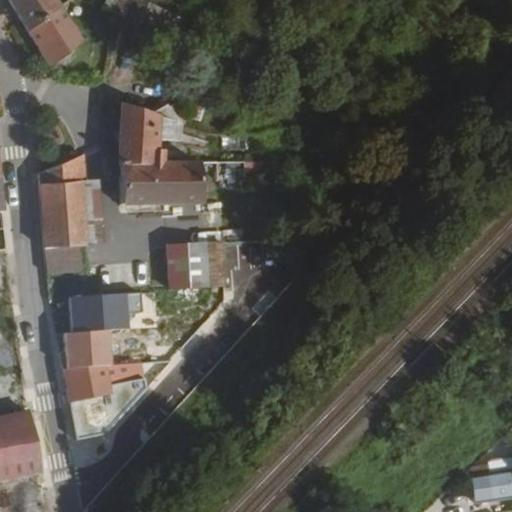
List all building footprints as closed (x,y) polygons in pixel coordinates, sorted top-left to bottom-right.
[(3,0),(25,37),(58,14),(46,0),(3,0)] [(59,16),(64,23),(83,10),(78,2),(59,16)] [(144,12),(134,34),(161,47),(171,25),(144,12)] [(25,37),(48,73),(83,47),(64,23),(59,16),(58,14),(25,37)] [(142,123),(176,134),(182,136),(155,95),(142,123)] [(119,115),(118,149),(150,148),(176,147),(176,134),(142,123),(119,115)] [(182,136),(208,142),(211,128),(186,123),(182,136)] [(229,142),(263,139),(262,129),(231,131),(229,142)] [(221,181),(274,178),(274,168),(202,171),(190,171),(164,172),(163,161),(151,161),(150,148),(118,149),(117,214),(221,210),(221,181)] [(35,182),(44,282),(81,280),(79,256),(77,188),(77,184),(88,160),(35,182)] [(77,188),(79,256),(100,255),(97,187),(77,188)] [(169,253),(174,299),(232,293),(228,251),(228,248),(169,253)] [(149,262),(97,264),(98,289),(150,287),(149,262)] [(0,485),(38,479),(26,414),(0,418),(0,485)] [(511,467),(511,473),(486,477),(490,501),(511,497),(511,455),(510,456),(511,460),(511,467)] [(500,462),(486,473),(486,477),(511,473),(511,467),(511,460),(500,462)] [(485,470),(486,473),(500,462),(489,464),(485,470)]
